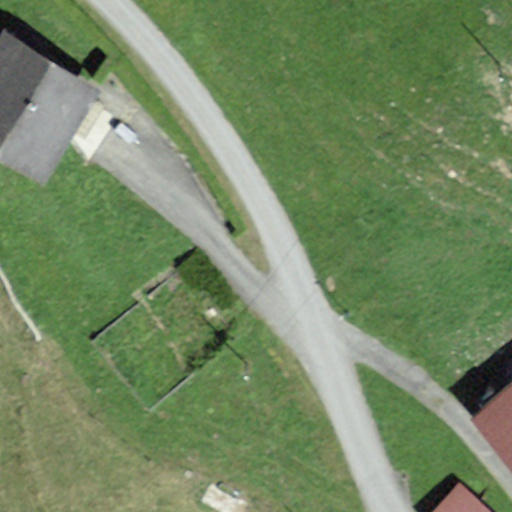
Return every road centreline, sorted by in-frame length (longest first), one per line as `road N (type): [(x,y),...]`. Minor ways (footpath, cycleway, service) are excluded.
road 1 (residential): [(102,0),(221,137),(273,226),(391,511)]
road 2 (track): [(127,176),(209,240),(289,319),(339,332),(427,391),(511,478)]
